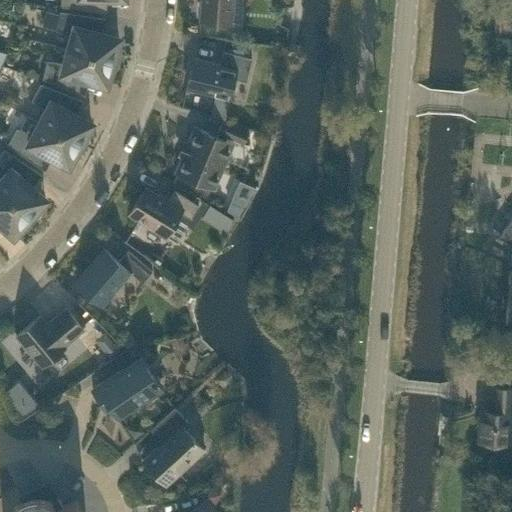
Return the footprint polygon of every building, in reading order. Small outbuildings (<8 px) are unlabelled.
[(60,0),(60,4),(97,10),(97,0),(60,0)] [(201,0),(200,19),(230,22),(232,0),(201,0)] [(93,30),(97,16),(60,10),(55,28),(72,35),(68,48),(118,61),(119,58),(119,57),(118,54),(118,51),(117,49),(116,46),(118,37),(93,30)] [(257,41),(259,30),(248,28),(246,39),(257,41)] [(117,63),(118,61),(68,48),(65,62),(47,59),(42,77),(77,91),(80,76),(106,83),(108,74),(109,73),(111,72),(114,70),(115,67),(116,66),(117,63)] [(193,57),(186,87),(216,94),(211,113),(224,116),(229,97),(234,77),(246,80),(251,57),(222,50),(219,64),(193,57)] [(40,82),(31,98),(43,106),(46,109),(39,121),(85,145),(86,144),(86,143),(87,141),(87,140),(87,138),(87,136),(87,135),(87,134),(87,133),(87,132),(87,131),(86,130),(91,121),(68,109),(75,96),(40,82)] [(16,127),(7,143),(38,164),(45,151),(68,164),(73,155),(74,155),(75,154),(76,154),(77,153),(78,153),(79,152),(80,152),(80,151),(81,150),(82,150),(83,149),(83,148),(84,147),(84,146),(85,145),(39,121),(27,115),(20,128),(16,127)] [(243,142),(248,131),(222,120),(217,131),(218,132),(217,136),(195,126),(176,171),(207,184),(226,139),(224,139),(226,135),(243,142)] [(25,180),(35,169),(4,148),(0,152),(0,170),(4,175),(0,179),(0,190),(33,220),(34,218),(36,216),(37,213),(38,211),(38,209),(38,207),(38,205),(45,198),(25,180)] [(174,189),(167,201),(145,187),(129,213),(165,235),(180,210),(191,216),(198,204),(174,189)] [(33,220),(0,190),(0,222),(13,234),(19,226),(23,226),(26,225),(27,224),(29,223),(31,222),(33,220)] [(511,217),(498,236),(501,238),(505,241),(511,243),(510,265),(509,265),(505,317),(511,317),(511,217)] [(127,249),(118,260),(104,248),(75,282),(103,306),(115,292),(113,290),(130,271),(142,281),(152,270),(127,249)] [(64,344),(83,328),(66,307),(46,323),(39,314),(16,334),(41,365),(65,345),(64,344)] [(153,378),(140,358),(117,374),(116,372),(92,389),(106,409),(110,406),(117,416),(131,407),(132,408),(161,389),(156,382),(157,382),(154,378),(153,378)] [(511,386),(494,385),(492,409),(483,408),(481,440),(511,442),(511,386)] [(182,425),(187,420),(174,406),(150,428),(162,441),(142,459),(165,484),(204,449),(182,425)] [(143,430),(140,425),(133,424),(128,427),(134,436),(143,430)] [(58,498),(52,501),(43,483),(41,484),(42,485),(21,496),(20,495),(19,495),(22,500),(14,506),(9,511),(82,511),(76,499),(62,506),(58,498)] [(213,511),(205,502),(192,511),(213,511)]
